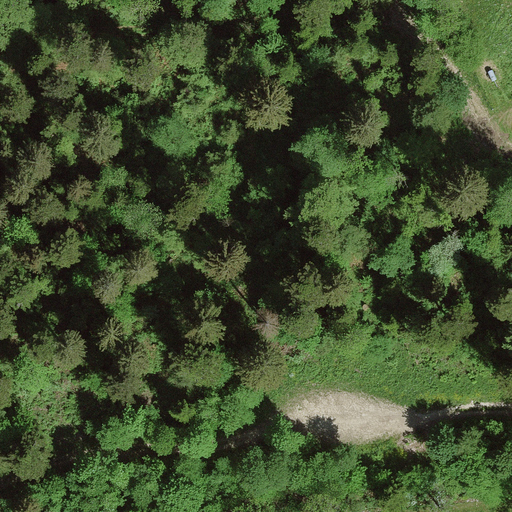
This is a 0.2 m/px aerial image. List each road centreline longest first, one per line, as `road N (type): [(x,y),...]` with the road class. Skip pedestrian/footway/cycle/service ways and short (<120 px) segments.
road 1 (track): [(511,146),(430,40),(378,13),(0,28)]
road 2 (track): [(0,483),(97,452),(213,443),(354,416),(511,411)]
